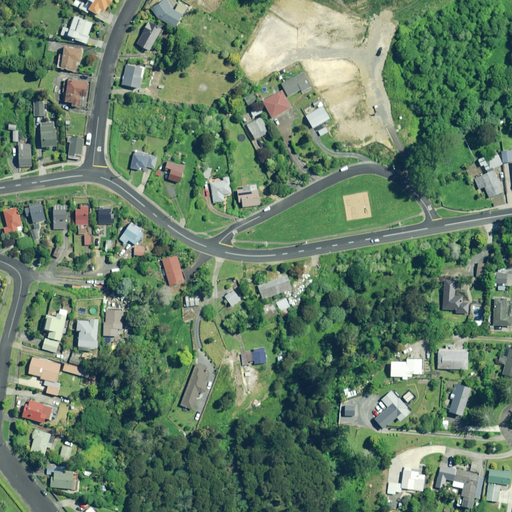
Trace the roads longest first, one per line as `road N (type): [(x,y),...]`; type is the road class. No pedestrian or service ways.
road 1 (residential): [(216,250),(278,255),(434,227)]
road 2 (residential): [(216,250),(238,226),(355,169),(379,169),(405,184)]
road 3 (residential): [(136,0),(107,67),(91,175)]
road 4 (residential): [(405,184),(406,158),(372,86),(374,18)]
road 5 (residential): [(91,175),(216,250)]
road 6 (residential): [(0,375),(21,283),(0,261)]
